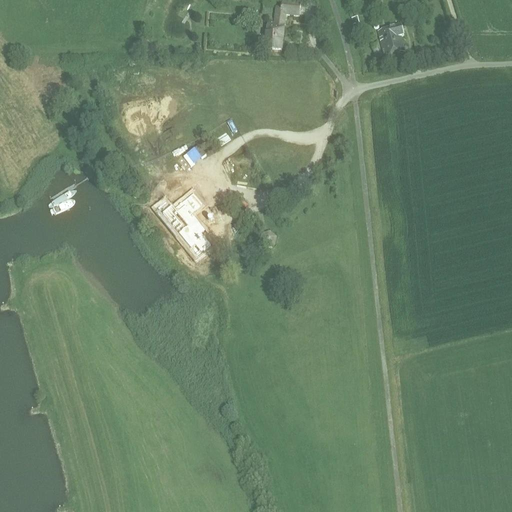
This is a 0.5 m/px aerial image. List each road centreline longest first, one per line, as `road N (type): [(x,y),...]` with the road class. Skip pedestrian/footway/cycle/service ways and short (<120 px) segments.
road 1 (track): [(354,90),(397,511)]
road 2 (unclassified): [(354,90),(511,61)]
